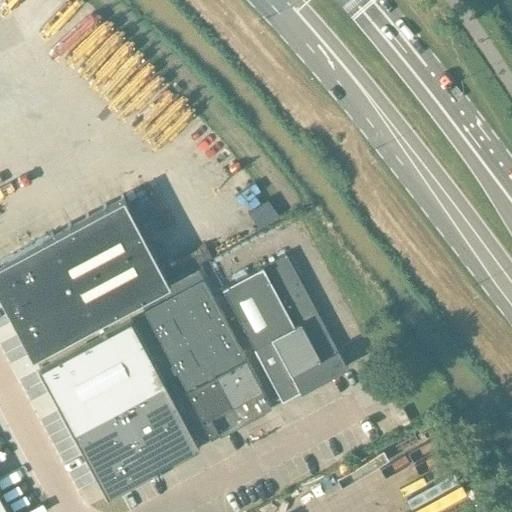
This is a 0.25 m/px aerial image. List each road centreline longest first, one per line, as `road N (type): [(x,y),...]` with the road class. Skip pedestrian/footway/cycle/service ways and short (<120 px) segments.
road 1 (secondary): [(266,0),(511,310)]
road 2 (unclassified): [(158,511),(377,392)]
road 3 (secondary): [(511,178),(364,0)]
road 4 (unclassified): [(0,378),(72,511)]
